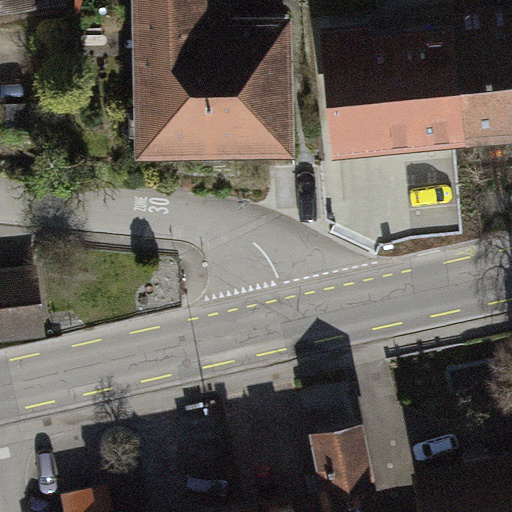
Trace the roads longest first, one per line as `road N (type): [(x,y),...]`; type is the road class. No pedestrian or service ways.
road 1 (residential): [(0,200),(165,215),(255,241),(278,273),(291,323)]
road 2 (tertiary): [(0,388),(291,323)]
road 3 (tertiary): [(291,323),(511,275)]
